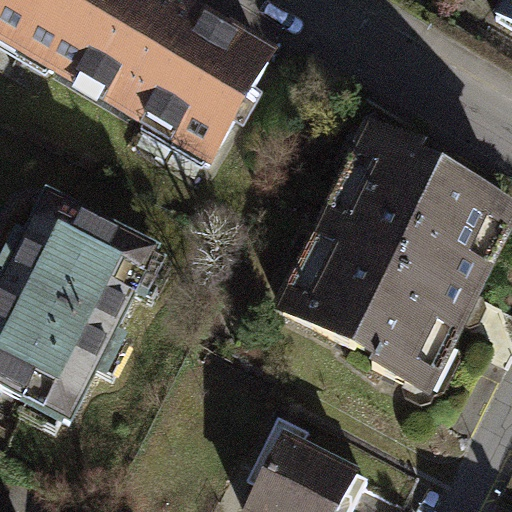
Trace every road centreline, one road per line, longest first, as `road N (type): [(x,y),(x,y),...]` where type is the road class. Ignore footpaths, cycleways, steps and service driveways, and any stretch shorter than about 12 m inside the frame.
road 1 (residential): [(511,138),(280,0)]
road 2 (residential): [(511,404),(459,511)]
